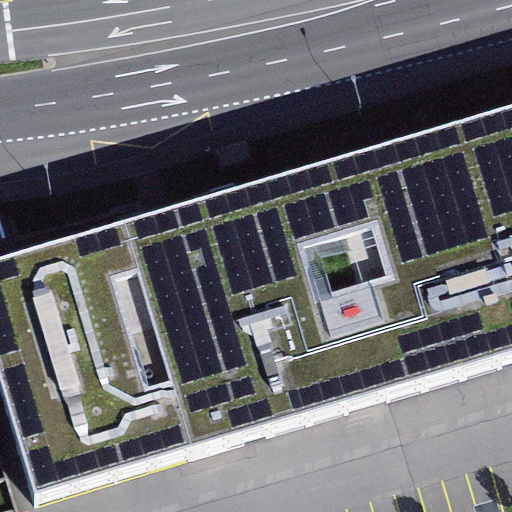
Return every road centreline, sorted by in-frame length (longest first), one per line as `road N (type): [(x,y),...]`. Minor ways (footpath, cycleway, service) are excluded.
road 1 (secondary): [(0,110),(188,81),(484,0)]
road 2 (secondary): [(202,0),(0,33)]
